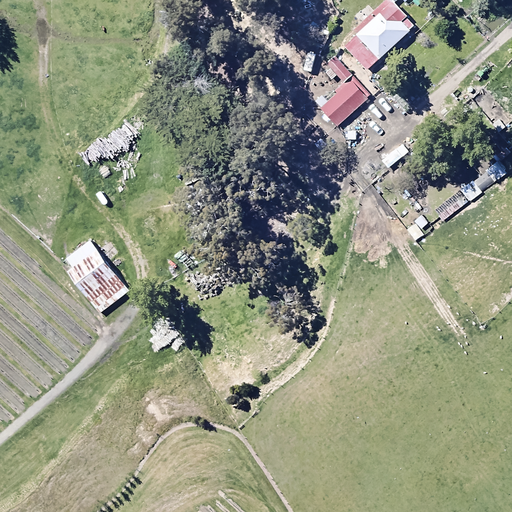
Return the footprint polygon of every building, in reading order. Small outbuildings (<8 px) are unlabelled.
[(384,1),(349,35),(352,39),(339,51),(362,76),(409,32),(400,23),(402,20),(384,1)] [(330,61),(322,68),(327,73),(321,79),(328,86),(332,81),(339,88),(348,80),(330,61)] [(348,80),(339,88),(331,96),(333,98),(324,106),(318,100),(311,106),(317,112),(316,113),(334,131),(367,100),(348,80)] [(493,166),(457,194),(467,207),(478,198),(478,197),(502,178),(493,166)] [(86,244),(62,263),(69,271),(62,276),(96,319),(126,294),(86,244)]
